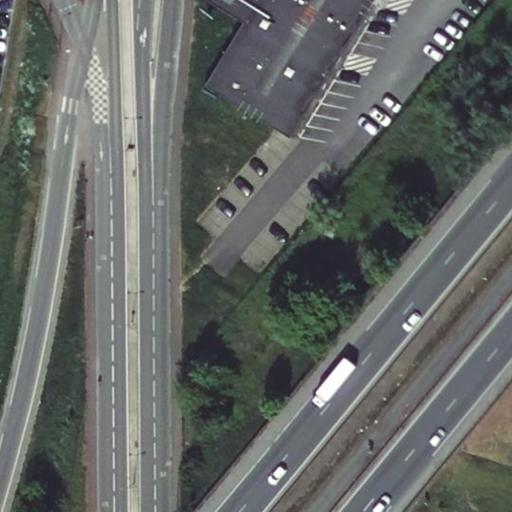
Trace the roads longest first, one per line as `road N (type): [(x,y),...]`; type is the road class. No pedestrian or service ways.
road 1 (secondary): [(110,0),(120,511)]
road 2 (secondary): [(146,511),(143,0)]
road 3 (motorway): [(95,0),(39,318),(0,483)]
road 4 (motorway): [(511,183),(238,511)]
road 5 (motorway): [(363,511),(511,334)]
